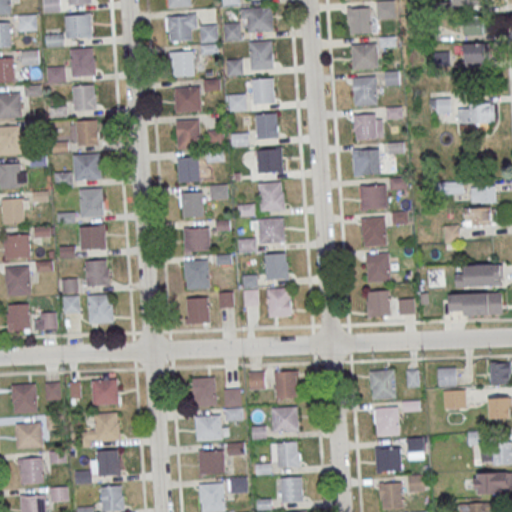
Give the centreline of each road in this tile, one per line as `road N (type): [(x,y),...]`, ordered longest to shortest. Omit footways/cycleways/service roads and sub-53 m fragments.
road 1 (residential): [(162,511),(127,0)]
road 2 (residential): [(340,511),(307,0)]
road 3 (residential): [(511,337),(0,355)]
